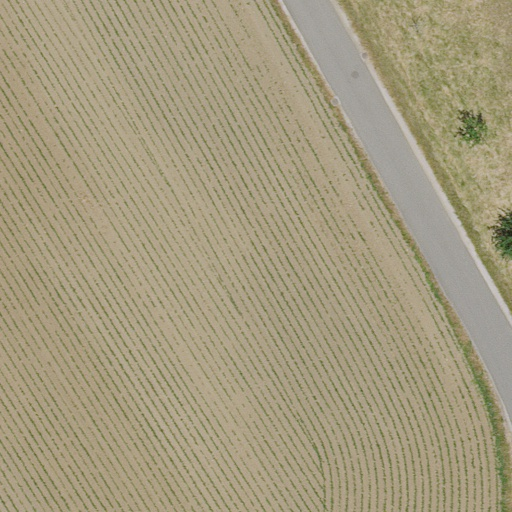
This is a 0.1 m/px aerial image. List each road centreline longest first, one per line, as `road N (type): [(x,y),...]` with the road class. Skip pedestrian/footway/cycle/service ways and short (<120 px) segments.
road 1 (track): [(511,369),(308,0)]
road 2 (motorway): [(511,374),(462,511)]
